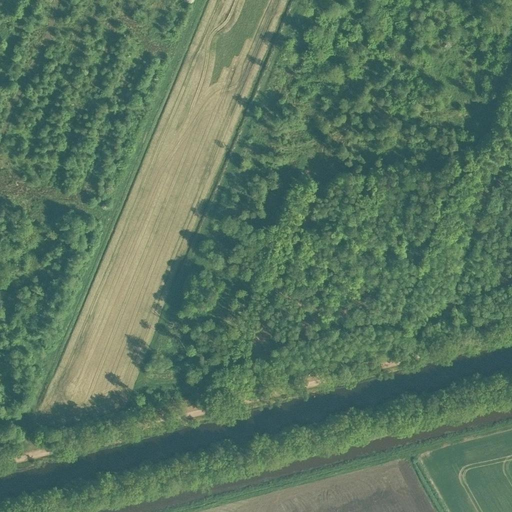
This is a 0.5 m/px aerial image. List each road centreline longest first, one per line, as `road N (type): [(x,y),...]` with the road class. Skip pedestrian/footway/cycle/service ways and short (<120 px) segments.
road 1 (track): [(0,465),(511,332)]
road 2 (track): [(52,511),(511,389)]
